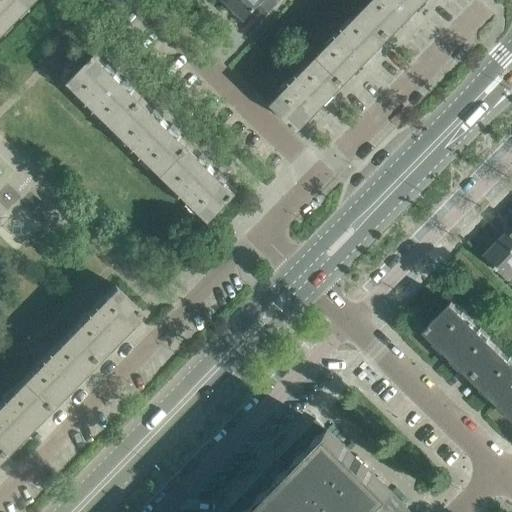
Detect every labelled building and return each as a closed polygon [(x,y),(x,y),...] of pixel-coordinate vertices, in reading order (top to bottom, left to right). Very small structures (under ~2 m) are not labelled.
[(0,0),(0,29),(28,0),(0,0)] [(228,0),(226,2),(244,19),(252,11),(261,19),(279,0),(228,0)] [(370,0),(364,7),(392,34),(425,0),(370,0)] [(345,81),(392,34),(364,7),(317,54),(345,81)] [(96,52),(68,80),(116,127),(143,99),(96,52)] [(271,101),(299,129),(345,81),(317,54),(271,101)] [(190,145),(143,99),(116,127),(163,173),(190,145)] [(209,218),(237,191),(190,145),(163,173),(183,192),(209,218)] [(511,247),(511,225),(501,237),(511,247)] [(511,247),(501,237),(484,254),(508,278),(511,274),(511,247)] [(95,359),(141,312),(114,285),(68,332),(95,359)] [(451,356),(461,365),(471,376),(498,348),(470,320),(468,322),(461,315),(463,313),(451,301),(424,329),(445,350),(451,344),(456,350),(451,356)] [(95,359),(68,332),(22,378),(49,406),(95,359)] [(497,401),(511,415),(511,361),(498,348),(471,376),(492,396),(497,390),(503,395),(497,401)] [(49,406),(22,378),(0,400),(0,449),(3,453),(49,406)] [(411,511),(390,491),(390,490),(328,428),(327,429),(317,418),(279,456),(288,465),(283,469),(281,467),(271,477),(274,479),(269,483),(261,475),(224,511),(411,511)]
